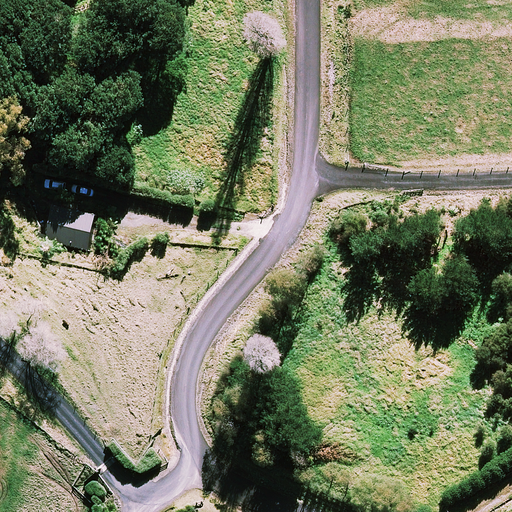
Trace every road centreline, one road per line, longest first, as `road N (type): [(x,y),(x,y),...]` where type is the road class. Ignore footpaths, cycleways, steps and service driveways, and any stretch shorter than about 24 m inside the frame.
road 1 (track): [(277,511),(207,466),(182,411),(188,355),(204,324),(269,252),(299,204),(306,0)]
road 2 (track): [(207,466),(163,489),(131,494),(0,353)]
road 3 (track): [(304,165),(382,181),(511,186)]
